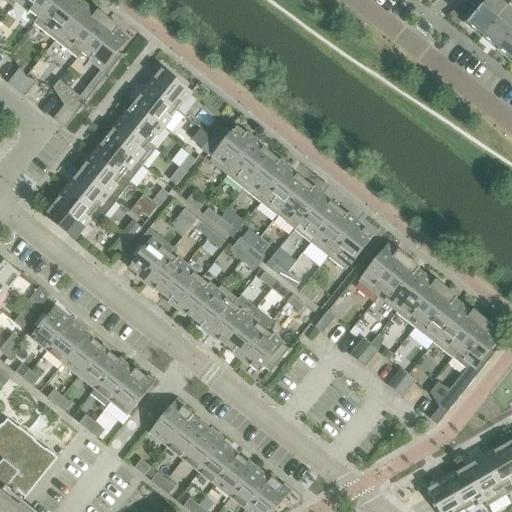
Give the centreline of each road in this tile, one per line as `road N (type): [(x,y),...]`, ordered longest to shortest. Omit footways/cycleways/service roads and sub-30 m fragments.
road 1 (residential): [(387,511),(191,357)]
road 2 (residential): [(191,357),(0,200)]
road 3 (residential): [(511,122),(357,0)]
road 4 (residential): [(78,511),(191,357)]
